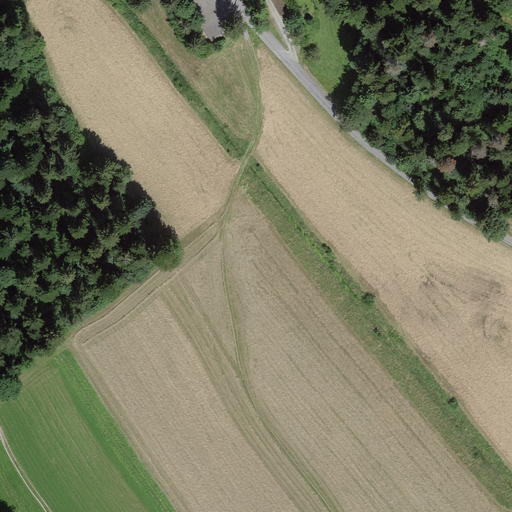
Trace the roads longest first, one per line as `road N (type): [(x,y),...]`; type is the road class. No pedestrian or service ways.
road 1 (unclassified): [(511,244),(422,192),(306,85),(231,0)]
road 2 (track): [(326,511),(238,379),(219,276),(221,211)]
road 3 (track): [(234,10),(259,110),(221,211)]
